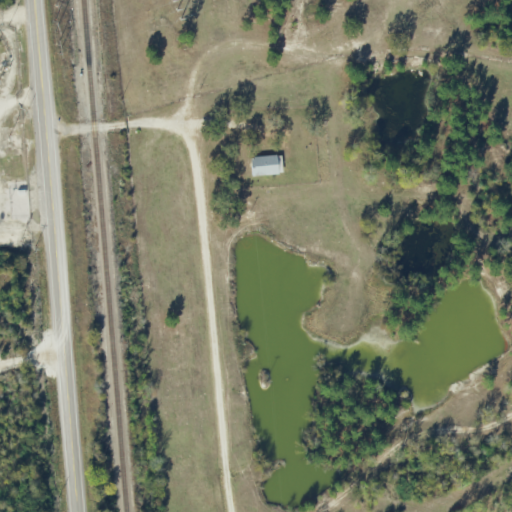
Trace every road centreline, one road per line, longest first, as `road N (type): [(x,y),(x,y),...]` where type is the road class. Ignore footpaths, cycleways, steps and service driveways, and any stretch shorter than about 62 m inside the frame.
road 1 (residential): [(44,132),(174,124),(198,145),(222,287),(243,511)]
road 2 (secondary): [(77,511),(33,0)]
